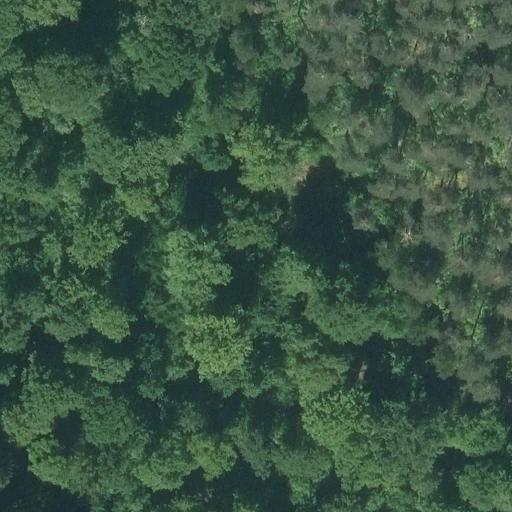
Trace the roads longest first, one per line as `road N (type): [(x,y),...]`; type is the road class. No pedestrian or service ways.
road 1 (track): [(511,424),(494,462),(447,459),(254,395),(176,391),(82,408),(0,440)]
road 2 (track): [(165,0),(248,136),(284,249),(330,342),(363,380),(372,439)]
road 3 (track): [(510,429),(363,380)]
